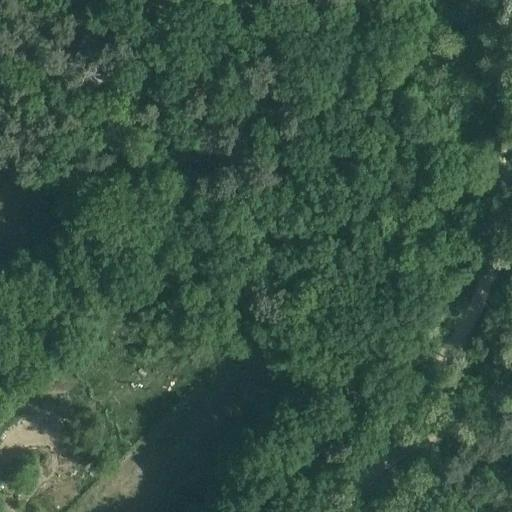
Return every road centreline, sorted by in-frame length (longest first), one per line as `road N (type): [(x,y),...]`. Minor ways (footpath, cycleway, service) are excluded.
road 1 (track): [(325,511),(383,454),(500,243),(510,171),(511,24)]
road 2 (track): [(511,362),(383,454)]
